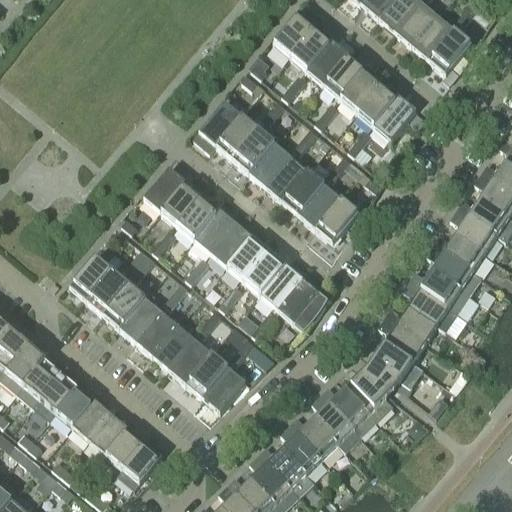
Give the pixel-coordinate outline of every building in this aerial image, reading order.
[(346,0),(361,13),(372,0),(346,0)] [(378,26),(399,0),(372,0),(361,13),(378,26)] [(394,40),(420,9),(408,0),(399,0),(378,26),(394,40)] [(489,2),(486,0),(472,0),(483,8),(489,2)] [(470,24),(479,13),(473,7),(464,18),(470,24)] [(411,54),(437,23),(420,9),(394,40),(411,54)] [(462,34),(470,24),(464,18),(455,28),(462,34)] [(289,64),(315,34),(298,19),(272,50),(289,64)] [(427,68),(453,37),(437,23),(411,54),(427,68)] [(306,78),(332,48),(315,34),(289,64),(306,78)] [(445,82),(471,52),(453,37),(427,68),(445,82)] [(323,92),(349,62),(332,48),(306,78),(323,92)] [(339,106),(365,76),(349,62),(323,92),(339,106)] [(266,79),(255,70),(250,77),(260,86),(266,79)] [(356,120),(381,89),(365,76),(339,106),(356,120)] [(257,90),(246,81),(241,88),(251,97),(257,90)] [(296,98),(305,87),(298,82),(289,92),(296,98)] [(372,134),(398,103),(381,89),(356,120),(372,134)] [(287,108),(296,98),(289,92),(280,102),(287,108)] [(390,148),(415,118),(398,103),(372,134),(390,148)] [(274,123),(283,113),(276,107),(268,118),(274,123)] [(215,153),(241,123),(224,108),(192,146),(209,160),(214,153),(215,153)] [(329,125),(338,115),(331,109),(322,120),(329,125)] [(266,134),(274,123),(268,118),(259,128),(266,134)] [(320,136),(329,125),(322,120),(313,130),(320,136)] [(232,167),(258,137),(241,123),(215,153),(232,167)] [(308,151),(316,141),(310,135),(301,145),(308,151)] [(248,181),(274,151),(258,137),(232,167),(248,181)] [(362,153),(371,143),(364,137),(355,147),(362,153)] [(505,159),(511,150),(504,144),(497,154),(505,159)] [(299,161),(308,151),(301,145),(292,156),(299,161)] [(353,164),(362,153),(355,147),(347,158),(353,164)] [(265,195),(291,164),(274,151),(248,181),(265,195)] [(341,178),(349,168),(343,162),(334,173),(341,178)] [(282,209),(307,178),(291,164),(265,195),(282,209)] [(511,175),(503,170),(491,188),(511,201),(511,175)] [(487,186),(494,176),(486,171),(480,181),(487,186)] [(332,189),(341,178),(334,173),(325,183),(332,189)] [(160,220),(186,189),(168,174),(143,205),(160,220)] [(298,223),(324,192),(307,178),(282,209),(298,223)] [(481,195),(487,186),(480,181),(473,190),(481,195)] [(380,194),(369,185),(364,192),(375,200),(380,194)] [(511,201),(491,188),(479,206),(511,228),(511,201)] [(177,234),(202,203),(186,189),(160,220),(177,234)] [(314,237),(340,206),(324,192),(298,223),(314,237)] [(193,248),(219,217),(202,203),(177,234),(193,248)] [(332,251),(358,221),(340,206),(314,237),(332,251)] [(511,237),(511,228),(479,206),(467,224),(496,244),(505,249),(511,237)] [(463,222),(470,212),(462,207),(456,216),(463,222)] [(457,231),(463,222),(456,216),(449,226),(457,231)] [(210,261),(236,231),(219,217),(193,248),(210,261)] [(496,244),(467,224),(455,242),(484,262),(496,244)] [(137,234),(126,225),(121,232),(131,241),(137,234)] [(226,275),(252,244),(236,231),(210,261),(226,275)] [(127,245),(117,236),(111,243),(122,252),(127,245)] [(166,253),(175,242),(168,237),(160,247),(166,253)] [(439,258),(446,248),(438,242),(432,252),(439,258)] [(484,262),(455,242),(443,260),(472,280),(484,262)] [(243,289),(269,258),(252,244),(226,275),(243,289)] [(158,263),(166,253),(160,247),(151,258),(158,263)] [(433,267),(439,258),(432,252),(425,262),(433,267)] [(259,303),(285,272),(269,258),(243,289),(259,303)] [(481,285),(472,280),(443,260),(431,278),(469,304),(481,285)] [(145,278),(154,268),(147,262),(138,273),(145,278)] [(85,308),(111,278),(94,263),(69,294),(85,308)] [(200,280),(208,270),(202,264),(193,275),(200,280)] [(276,317),(302,286),(285,272),(259,303),(276,317)] [(136,288),(145,278),(138,273),(130,283),(136,288)] [(191,291),(200,280),(193,275),(184,285),(191,291)] [(102,322),(128,292),(111,278),(85,308),(102,322)] [(415,294),(422,284),(414,278),(408,288),(415,294)] [(469,304),(431,278),(419,296),(457,322),(469,304)] [(324,313),(328,305),(327,304),(326,306),(302,286),(276,317),(302,338),(300,340),(301,341),(308,334),(314,328),(319,320),(324,313)] [(409,303),(415,294),(408,288),(401,298),(409,303)] [(178,306),(187,295),(180,290),(171,300),(178,306)] [(119,336),(144,305),(128,292),(102,322),(119,336)] [(233,308),(241,298),(235,292),(226,302),(233,308)] [(457,322),(419,296),(407,315),(436,334),(445,340),(457,322)] [(170,316),(178,306),(171,300),(163,311),(170,316)] [(224,318),(233,308),(226,302),(217,313),(224,318)] [(135,350),(161,319),(144,305),(119,336),(135,350)] [(391,330),(398,320),(390,314),(383,325),(391,330)] [(436,334),(407,315),(395,332),(424,352),(436,334)] [(211,334),(220,323),(213,318),(205,328),(211,334)] [(152,364),(178,333),(161,319),(135,350),(152,364)] [(266,336),(274,325),(268,320),(259,330),(266,336)] [(385,339),(391,330),(383,325),(377,334),(385,339)] [(203,344),(211,334),(205,328),(196,338),(203,344)] [(0,351),(11,338),(0,329),(0,351)] [(257,346),(266,336),(259,330),(250,341),(257,346)] [(424,352),(395,332),(383,350),(412,370),(424,352)] [(168,378),(194,347),(178,333),(152,364),(168,378)] [(0,385),(6,379),(28,353),(11,338),(0,351),(0,385)] [(244,361),(253,351),(246,345),(238,356),(244,361)] [(185,391),(211,361),(194,347),(168,378),(185,391)] [(412,370),(383,350),(366,375),(361,380),(362,381),(362,382),(375,396),(388,381),(398,388),(398,389),(399,389),(412,370)] [(21,393),(44,366),(28,353),(6,379),(21,393)] [(236,372),(244,361),(238,356),(229,366),(236,372)] [(202,405),(227,375),(211,361),(185,391),(202,405)] [(43,401),(60,380),(44,366),(21,393),(22,393),(16,401),(32,414),(43,401)] [(219,420),(235,401),(245,389),(227,375),(202,405),(219,420)] [(49,428),(55,421),(77,394),(60,380),(43,401),(32,414),(49,428)] [(393,398),(397,393),(399,389),(398,389),(398,388),(388,381),(375,396),(362,382),(362,381),(361,380),(344,396),(376,429),(392,413),(385,406),(393,398)] [(326,408),(334,400),(328,393),(319,402),(326,408)] [(72,434),(94,408),(77,394),(55,421),(72,434)] [(376,429),(344,396),(329,411),(360,444),(376,429)] [(317,417),(326,408),(319,402),(311,410),(317,417)] [(429,420),(436,411),(429,405),(421,414),(429,420)] [(89,449),(111,422),(94,408),(72,434),(89,449)] [(360,444),(329,411),(313,427),(344,459),(360,444)] [(8,428),(0,420),(0,433),(2,435),(8,428)] [(105,462),(127,436),(111,422),(89,449),(105,462)] [(413,439),(421,429),(414,423),(406,432),(413,439)] [(294,439),(303,430),(296,424),(288,432),(294,439)] [(344,459),(313,427),(297,442),(322,467),(337,452),(344,459)] [(286,447),(294,439),(288,432),(279,440),(286,447)] [(121,476),(144,450),(127,436),(105,462),(121,476)] [(26,455),(32,448),(23,440),(17,447),(26,455)] [(322,467),(297,442),(282,457),(306,482),(322,467)] [(35,462),(41,455),(32,448),(26,455),(35,462)] [(139,491),(161,464),(144,450),(121,476),(139,491)] [(23,459),(14,451),(8,458),(17,466),(23,459)] [(263,469),(272,460),(265,454),(257,462),(263,469)] [(306,482),(282,457),(266,472),(298,504),(313,489),(306,482)] [(26,474),(32,466),(23,459),(17,466),(26,474)] [(255,477),(263,469),(257,462),(248,470),(255,477)] [(66,476),(57,468),(51,475),(60,483),(66,476)] [(289,511),(298,504),(266,472),(251,487),(275,511),(289,511)] [(69,490),(75,483),(66,476),(60,483),(69,490)] [(50,494),(56,486),(47,479),(41,486),(50,494)] [(232,499),(241,490),(234,484),(226,492),(232,499)] [(65,494),(56,486),(50,494),(59,501),(65,494)] [(275,511),(251,487),(235,502),(244,511),(275,511)] [(224,507),(232,499),(226,492),(217,500),(224,507)] [(93,510),(99,503),(90,496),(84,503),(93,510)] [(0,511),(6,511),(11,507),(0,497),(0,511)] [(244,511),(235,502),(224,511),(244,511)] [(94,511),(107,511),(108,511),(99,503),(93,510),(94,511)]
